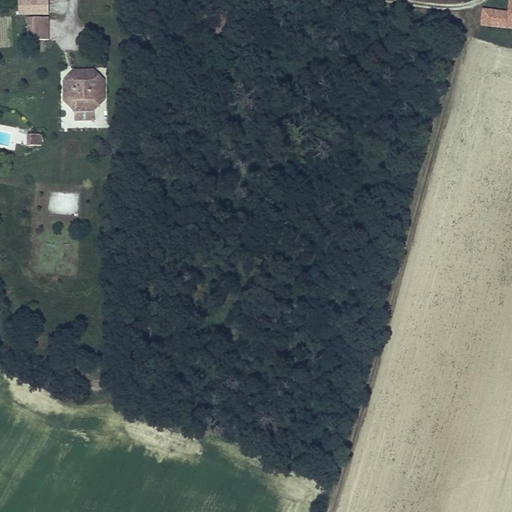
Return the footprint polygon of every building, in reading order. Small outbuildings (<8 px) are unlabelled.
[(483,26),(506,28),(508,13),(484,11),(483,26)] [(27,39),(49,39),(49,17),(27,17),(27,39)] [(94,112),(106,100),(106,81),(94,69),(74,70),(63,81),(63,102),(75,112),(74,121),(94,120),(94,112)] [(32,145),(42,145),(42,134),(32,134),(32,145)] [(79,214),(78,192),(49,193),(50,215),(79,214)]
